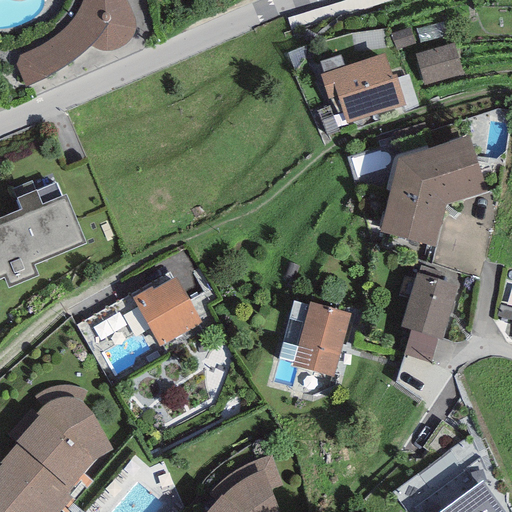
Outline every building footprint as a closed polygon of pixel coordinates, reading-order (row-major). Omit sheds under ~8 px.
[(82,0),(81,5),(78,11),(72,20),(67,26),(58,33),(51,38),(46,42),(38,47),(30,51),(19,56),(15,64),(24,87),(36,83),(49,76),(62,69),(72,61),(82,54),(90,47),(94,48),(97,49),(104,51),(107,51),(113,50),(117,49),(122,47),(127,44),(130,39),(133,34),(135,30),(135,25),(133,15),(126,0),(82,0)] [(455,44),(416,55),(423,84),(463,74),(455,44)] [(384,54),(320,75),(328,99),(336,96),(345,125),(406,105),(395,74),(391,75),(384,54)] [(398,158),(380,232),(435,247),(446,204),(487,192),(468,136),(398,158)] [(21,209),(0,217),(0,223),(24,282),(38,276),(34,265),(86,244),(66,195),(62,197),(56,183),(36,191),(36,190),(16,198),(21,209)] [(24,282),(0,223),(0,279),(3,278),(8,289),(24,282)] [(458,286),(417,274),(400,327),(410,331),(438,338),(442,340),(458,286)] [(174,278),(154,289),(152,286),(132,298),(160,348),(201,325),(174,278)] [(351,314),(309,303),(291,366),(333,378),(351,314)] [(431,363),(438,338),(410,331),(403,355),(431,363)] [(60,511),(72,498),(68,494),(93,461),(113,450),(94,417),(90,412),(86,406),(82,402),(88,391),(83,389),(79,387),(74,386),(67,385),(63,385),(58,385),(55,386),(45,390),(39,392),(34,396),(41,407),(35,413),(38,416),(14,443),(17,443),(0,462),(0,464),(1,465),(0,465),(0,511),(60,511)] [(278,511),(271,489),(282,485),(272,455),(266,457),(257,460),(247,465),(236,470),(225,477),(218,484),(211,492),(219,498),(206,511),(278,511)] [(504,511),(480,481),(438,511),(504,511)]
